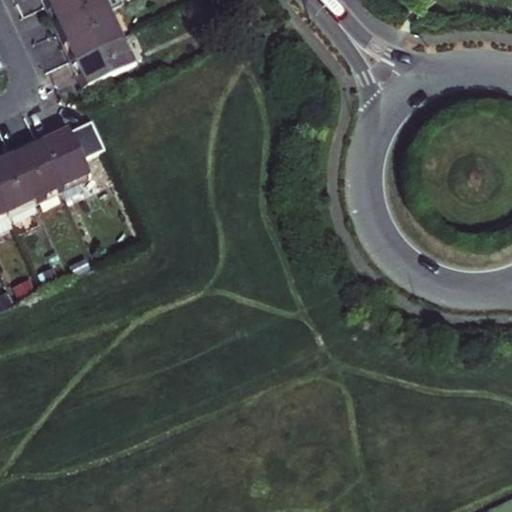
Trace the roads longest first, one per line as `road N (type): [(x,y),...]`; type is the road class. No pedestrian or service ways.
road 1 (tertiary): [(369,150),(366,197),(383,242),(432,282),(479,291)]
road 2 (tertiary): [(470,69),(393,54),(325,0)]
road 3 (tertiary): [(317,0),(367,83),(369,150)]
road 4 (tertiary): [(470,69),(400,98),(369,150)]
